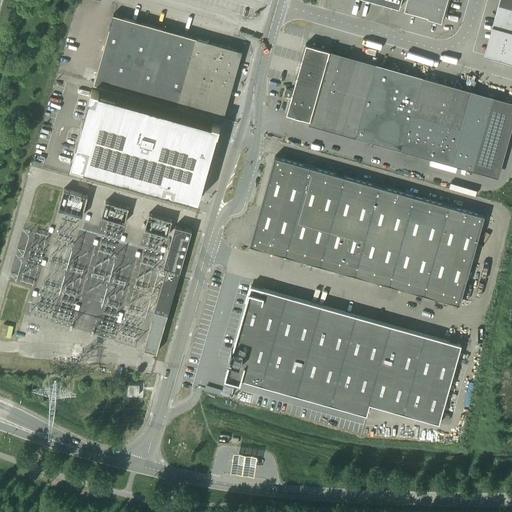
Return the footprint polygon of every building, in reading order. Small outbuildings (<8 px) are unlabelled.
[(406,0),(404,9),(440,19),(444,0),(406,0)] [(511,0),(506,0),(499,27),(511,30),(511,0)] [(113,14),(94,84),(212,117),(223,120),(242,51),(231,47),(113,14)] [(511,30),(499,27),(491,56),(511,62),(511,30)] [(330,50),(306,44),(286,113),(495,172),(511,113),(511,109),(328,58),(330,50)] [(292,90),(286,88),(284,95),(290,97),(292,90)] [(76,144),(70,164),(84,168),(89,169),(187,196),(187,197),(199,201),(206,175),(205,175),(210,158),(215,139),(217,133),(218,133),(220,125),(212,123),(212,124),(145,105),(99,92),(91,89),(89,97),(90,97),(77,144),(76,144)] [(484,215),(274,156),(250,244),(459,303),(484,215)] [(59,209),(84,214),(88,193),(64,188),(59,209)] [(107,200),(102,215),(125,221),(129,206),(107,200)] [(145,228),(169,234),(173,219),(150,212),(145,228)] [(167,268),(143,349),(156,353),(189,239),(192,231),(175,226),(173,235),(163,267),(167,268)] [(460,344),(251,286),(229,363),(241,366),(238,377),(366,413),(369,402),(438,422),(460,344)] [(139,385),(129,384),(129,394),(139,395),(139,385)] [(221,390),(206,385),(204,390),(219,394),(221,390)] [(443,413),(440,423),(444,424),(446,424),(449,414),(443,413)] [(231,456),(228,471),(253,474),(255,459),(256,454),(232,450),(231,456)]
